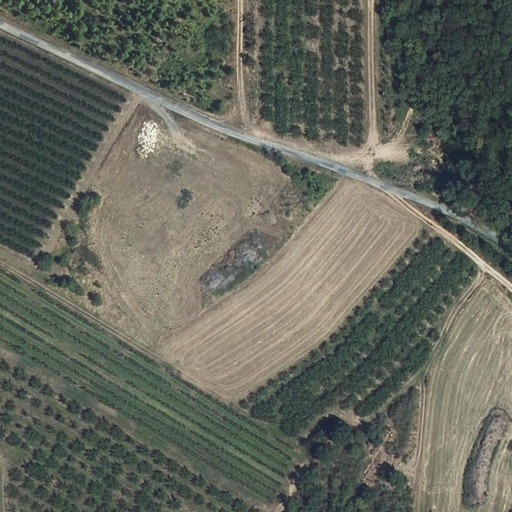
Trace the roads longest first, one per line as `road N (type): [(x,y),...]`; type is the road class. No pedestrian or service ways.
road 1 (unclassified): [(0,21),(225,129),(393,189),(511,247)]
road 2 (track): [(358,175),(367,153),(391,146),(402,131),(429,63),(433,0)]
road 3 (track): [(367,153),(369,0)]
road 4 (track): [(393,189),(511,283)]
road 5 (track): [(236,133),(240,0)]
